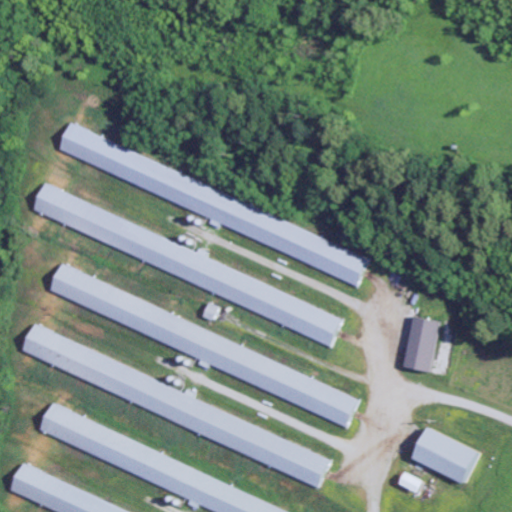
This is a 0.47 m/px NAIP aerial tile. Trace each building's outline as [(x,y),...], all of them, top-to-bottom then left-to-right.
[(380,255),(78,129),(66,157),(368,283),(380,255)] [(351,317),(211,261),(214,253),(205,249),(51,187),(38,219),(342,341),(351,317)] [(368,396),(67,270),(55,297),(357,424),(368,396)] [(225,308),(216,304),(209,318),(218,322),(225,308)] [(450,321),(423,317),(415,369),(442,373),(450,321)] [(341,457),(39,329),(28,357),(329,485),(341,457)] [(299,511),(56,408),(45,437),(221,511),(299,511)] [(491,454),(440,428),(423,459),(474,486),(491,454)] [(138,511),(29,468),(16,501),(44,511),(138,511)] [(427,494),(433,482),(415,473),(409,485),(427,494)]
